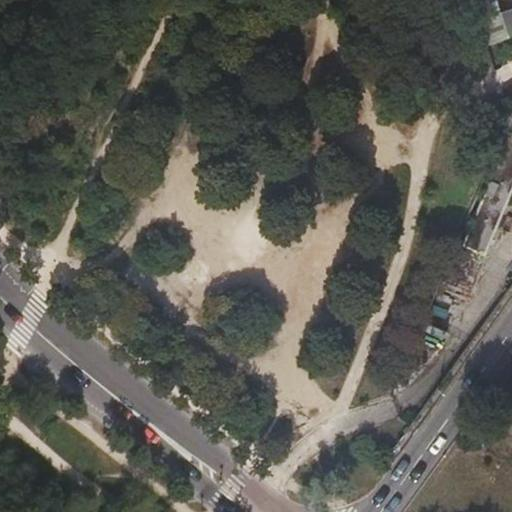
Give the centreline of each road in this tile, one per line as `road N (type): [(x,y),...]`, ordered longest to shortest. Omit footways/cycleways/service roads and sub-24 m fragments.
road 1 (track): [(499,79),(441,98),(398,260),(333,432)]
road 2 (unknown): [(43,283),(171,0)]
road 3 (trunk): [(511,330),(378,511)]
road 4 (secondary): [(97,382),(261,511)]
road 5 (secondary): [(97,382),(0,293)]
